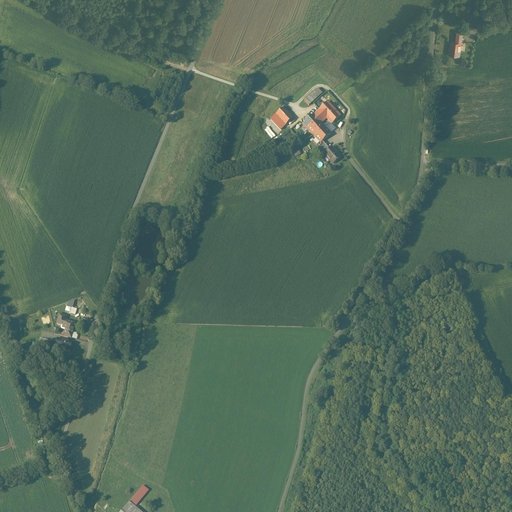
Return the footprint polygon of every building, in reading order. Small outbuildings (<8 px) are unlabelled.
[(481,26),(464,22),(464,23),(463,27),(479,31),(481,26)] [(457,32),(456,42),(451,41),(449,54),(459,55),(462,32),(457,32)] [(396,51),(387,60),(390,64),(400,55),(396,51)] [(318,89),(305,101),(310,106),(323,94),(318,89)] [(340,115),(328,102),(317,112),(324,120),(327,117),(331,123),(340,115)] [(294,119),(284,108),(277,116),(286,126),(294,119)] [(324,120),(317,112),(314,114),(315,114),(314,114),(322,122),(324,120)] [(314,114),(304,124),(303,124),(304,124),(313,134),(319,128),(320,129),(324,125),(322,122),(314,114),(315,114),(314,114)] [(319,128),(313,134),(320,142),(320,143),(321,143),(322,141),(331,133),(324,125),(320,129),(319,128)] [(332,147),(329,149),(322,141),(321,143),(325,147),(320,151),(323,155),(324,154),(333,164),(341,157),(332,147)] [(176,249),(170,248),(168,255),(174,257),(176,249)] [(74,323),(64,320),(65,316),(58,314),(57,320),(57,321),(57,324),(66,326),(63,336),(70,338),(74,323)] [(62,339),(56,338),(55,342),(54,346),(60,348),(62,339)] [(71,342),(62,339),(60,348),(69,350),(71,342)] [(143,485),(129,501),(134,506),(148,489),(143,485)] [(129,501),(119,511),(130,511),(135,506),(134,506),(129,501)]
